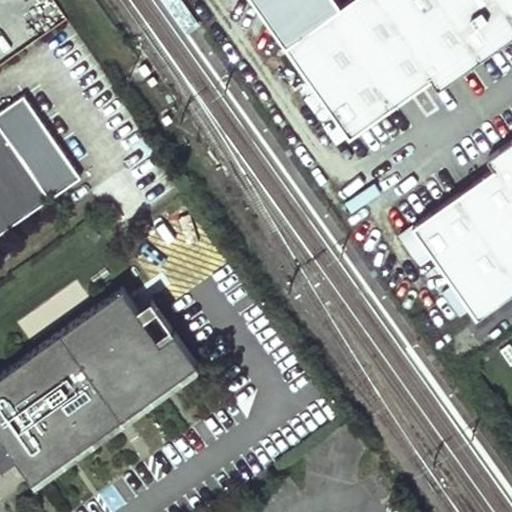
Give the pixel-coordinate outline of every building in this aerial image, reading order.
[(198,25),(180,0),(161,0),(186,34),(198,25)] [(511,0),(331,0),(280,36),(345,128),(426,70),(433,80),(511,23),(511,0)] [(0,230),(49,196),(0,125),(0,230)] [(511,289),(511,137),(489,153),(496,163),(415,221),(438,253),(479,312),(511,289)] [(438,253),(415,221),(399,232),(422,265),(438,253)] [(121,300),(0,383),(0,478),(14,468),(50,443),(66,466),(195,376),(174,345),(159,355),(136,322),(121,300)] [(174,345),(150,312),(136,322),(159,355),(174,345)] [(30,491),(66,466),(50,443),(14,468),(30,491)]
